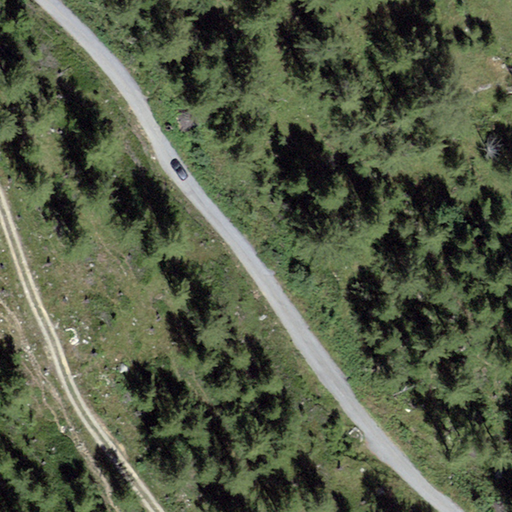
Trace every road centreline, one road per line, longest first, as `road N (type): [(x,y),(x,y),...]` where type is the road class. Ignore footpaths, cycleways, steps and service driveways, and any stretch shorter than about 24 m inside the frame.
road 1 (unclassified): [(449,511),(385,450),(178,175),(133,95),(45,0)]
road 2 (track): [(0,196),(69,384),(158,511)]
